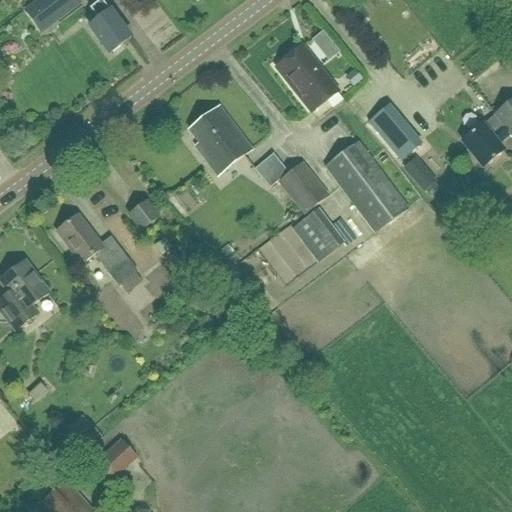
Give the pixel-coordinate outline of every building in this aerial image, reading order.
[(56,21),(78,4),(75,0),(43,0),(41,1),(25,13),(40,33),(56,21)] [(108,55),(130,40),(110,12),(109,13),(101,2),(90,10),(98,21),(89,28),(108,55)] [(488,30),(498,22),(488,10),(478,18),(488,30)] [(337,94),(302,49),(291,58),(286,56),(279,62),(280,67),(276,70),(311,115),(337,94)] [(479,79),(500,64),(489,49),(468,64),(479,79)] [(511,102),(495,116),(504,127),(502,128),(509,137),(510,136),(511,138),(511,102)] [(388,107),(368,124),(401,163),(421,146),(388,107)] [(195,148),(218,178),(251,153),(218,110),(189,132),(199,146),(195,148)] [(504,127),(495,116),(494,117),(495,117),(482,127),(462,143),(483,170),(504,154),(498,146),(509,137),(502,128),(504,127)] [(406,209),(357,142),(324,165),(373,234),(406,209)] [(304,215),(326,197),(302,166),(285,179),(269,159),(256,169),(271,190),(278,184),(304,215)] [(140,232),(157,220),(145,205),(129,217),(140,232)] [(118,287),(136,274),(110,240),(101,247),(78,217),(56,234),(81,267),(95,256),(118,287)] [(161,258),(171,251),(164,240),(153,248),(161,258)] [(0,281),(0,284),(8,295),(0,301),(0,313),(14,332),(36,316),(30,308),(48,295),(24,263),(0,281)] [(106,489),(137,460),(120,441),(89,469),(106,489)] [(87,511),(63,486),(46,502),(55,511),(87,511)]
